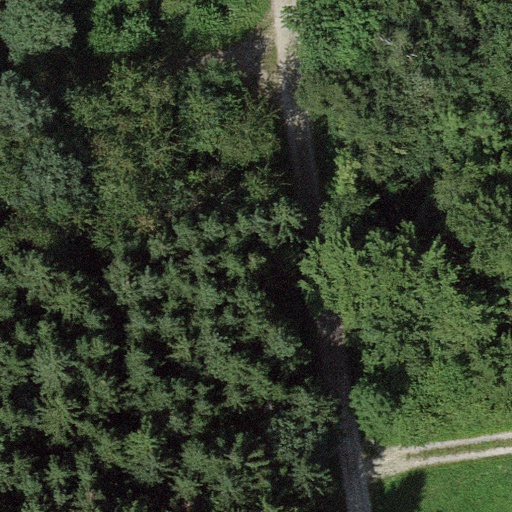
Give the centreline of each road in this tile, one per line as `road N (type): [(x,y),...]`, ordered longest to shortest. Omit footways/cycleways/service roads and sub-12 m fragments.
road 1 (track): [(369,463),(281,66),(279,0)]
road 2 (track): [(281,66),(0,104)]
road 3 (track): [(511,445),(369,463),(374,511)]
